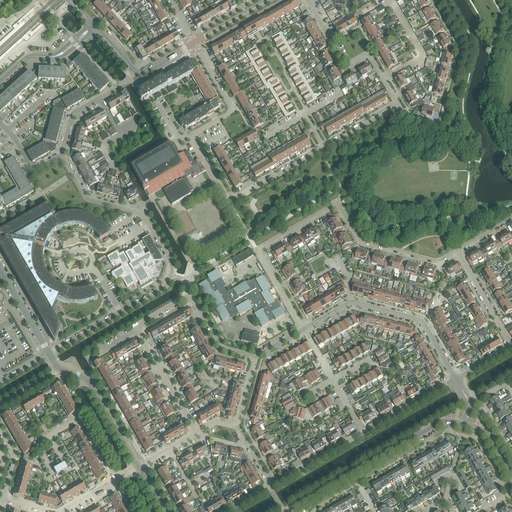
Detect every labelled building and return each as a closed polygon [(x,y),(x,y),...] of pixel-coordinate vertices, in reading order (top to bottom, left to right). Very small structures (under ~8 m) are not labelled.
[(93,0),(96,3),(93,5),(97,9),(103,3),(100,0),(93,0)] [(155,0),(150,3),(153,8),(160,4),(157,0),(155,0)] [(183,9),(191,5),(188,0),(180,4),(183,9)] [(225,1),(224,0),(221,0),(220,1),(225,11),(230,8),(228,4),(225,1)] [(230,8),(231,10),(236,7),(233,2),(234,2),(233,0),(224,0),(225,1),(228,4),(230,8)] [(299,7),(294,0),(293,0),(289,2),(294,10),(299,7)] [(426,0),(425,0),(415,6),(419,13),(423,10),(425,9),(424,8),(429,5),(426,0)] [(225,11),(220,1),(219,1),(215,3),(215,4),(220,13),(225,11)] [(294,10),(289,2),(285,5),(289,12),(294,10)] [(97,9),(101,13),(107,7),(103,3),(97,9)] [(153,8),(155,13),(163,8),(160,4),(153,8)] [(210,6),(211,9),(216,16),(217,16),(218,17),(221,15),(220,13),(215,4),(214,4),(213,4),(212,5),(211,5),(211,6),(210,6)] [(104,17),(111,11),(112,9),(109,5),(107,7),(101,13),(104,17)] [(284,15),(289,12),(285,5),(280,8),(284,15)] [(155,13),(158,17),(165,13),(163,8),(155,13)] [(280,8),(275,10),(280,18),(284,15),(280,8)] [(422,19),(426,17),(434,13),(431,8),(426,11),(425,9),(423,10),(419,13),(422,19)] [(211,19),(216,16),(211,9),(207,11),(211,19)] [(275,20),(280,18),(275,10),(271,13),(275,20)] [(104,17),(108,21),(114,15),(111,11),(104,17)] [(207,11),(202,14),(206,22),(211,19),(207,11)] [(165,13),(158,17),(161,22),(168,18),(165,13)] [(271,13),(266,16),(270,23),(275,20),(271,13)] [(436,18),(434,13),(426,17),(429,22),(430,22),(431,23),(432,23),(431,21),(436,18)] [(202,14),(197,17),(202,24),(206,22),(202,14)] [(370,14),(366,16),(367,19),(362,22),(364,27),(374,21),(370,14)] [(108,21),(112,25),(118,19),(114,15),(108,21)] [(353,15),(348,18),(352,25),(357,23),(353,15)] [(266,16),(261,18),(266,26),(270,23),(266,16)] [(197,17),(193,20),(197,27),(202,24),(197,17)] [(302,24),(303,23),(306,27),(314,23),(312,20),(311,21),(310,19),(308,20),(306,17),(300,21),(302,24)] [(243,29),(247,36),(248,38),(267,27),(266,26),(261,18),(258,20),(257,18),(253,20),(254,22),(250,25),(249,23),(245,25),(247,27),(243,29)] [(348,18),(343,20),(348,28),(352,25),(348,18)] [(122,23),(118,19),(112,25),(115,29),(122,23)] [(348,28),(343,20),(339,23),(343,31),(348,28)] [(364,29),(366,32),(367,31),(375,27),(378,25),(375,21),(374,21),(364,27),(365,28),(364,29)] [(433,31),(441,26),(438,21),(433,24),(432,23),(431,23),(432,25),(431,26),(433,31)] [(122,23),(115,29),(119,33),(125,27),(122,23)] [(314,23),(306,27),(308,32),(316,28),(314,26),(315,26),(314,23)] [(339,23),(334,26),(338,34),(343,31),(339,23)] [(122,37),(129,31),(131,29),(127,25),(125,27),(119,33),(122,37)] [(444,31),(441,26),(433,31),(436,35),(437,35),(438,37),(440,36),(439,34),(444,31)] [(370,36),(378,31),(375,27),(367,31),(370,36)] [(316,28),(308,32),(311,37),(319,32),(318,30),(317,30),(316,28)] [(243,39),(247,36),(243,29),(238,32),(243,39)] [(175,30),(170,33),(174,40),(179,37),(175,30)] [(371,37),(369,38),(371,41),(373,41),(383,35),(380,30),(378,31),(370,36),(371,37)] [(129,31),(122,37),(126,41),(133,35),(129,31)] [(243,39),(238,32),(234,34),(238,42),(243,39)] [(271,38),(274,42),(283,37),(281,32),(271,38)] [(311,43),(314,42),(321,38),(320,36),(321,35),(319,32),(311,37),(309,38),(311,43)] [(174,40),(170,33),(165,35),(170,43),(174,40)] [(229,37),(233,44),(238,42),(234,34),(229,37)] [(438,39),(441,44),(449,39),(446,34),(441,37),(440,36),(438,37),(439,38),(438,39)] [(161,38),(165,45),(170,43),(165,35),(161,38)] [(375,45),(383,41),(386,39),(383,35),(373,41),(375,45)] [(224,40),(229,47),(233,44),(229,37),(224,40)] [(283,37),(274,42),(277,47),(286,42),(283,37)] [(165,45),(161,38),(156,41),(160,48),(165,45)] [(314,48),(317,46),(325,42),(323,39),(322,40),(321,38),(314,42),(311,43),(314,48)] [(451,44),(449,39),(441,44),(444,49),(445,48),(446,50),(447,49),(446,47),(451,44)] [(229,47),(224,40),(220,42),(224,50),(229,47)] [(151,43),(156,51),(160,48),(156,41),(151,43)] [(378,50),(386,46),(383,41),(375,45),(378,50)] [(215,45),(219,53),(224,50),(220,42),(215,45)] [(286,42),(277,47),(280,52),(289,46),(286,42)] [(317,56),(319,54),(323,52),(326,51),(324,48),(326,47),(325,45),(326,44),(325,42),(317,46),(314,48),(317,52),(315,53),(317,56)] [(142,49),(144,52),(146,56),(147,56),(147,57),(150,55),(149,54),(151,53),(147,46),(145,43),(141,46),(142,48),(142,49)] [(147,46),(151,53),(156,51),(151,43),(147,46)] [(215,45),(210,48),(214,55),(219,53),(215,45)] [(136,49),(137,51),(143,61),(148,58),(147,57),(147,56),(146,56),(144,52),(142,49),(142,48),(141,46),(136,49)] [(282,56),(292,51),(289,46),(280,52),(282,56)] [(381,55),(388,50),(386,46),(378,50),(381,55)] [(245,53),(248,58),(257,52),(255,47),(245,53)] [(383,59),(393,54),(393,53),(393,51),(392,51),(391,49),(388,50),(381,55),(383,59)] [(292,51),(282,56),(285,61),(294,56),(292,51)] [(257,52),(248,58),(251,62),(260,57),(257,52)] [(323,52),(319,54),(317,56),(318,59),(319,58),(322,63),(330,58),(329,55),(328,56),(326,54),(324,55),(323,52)] [(446,52),(445,54),(444,53),(443,53),(441,53),(439,58),(443,59),(452,61),(453,56),(447,54),(448,52),(446,52)] [(75,64),(96,87),(100,92),(109,85),(106,81),(103,77),(102,78),(97,72),(98,71),(94,67),(93,68),(88,62),(89,61),(87,59),(85,57),(85,58),(81,54),(78,56),(74,59),(72,60),(69,62),(73,66),(75,64)] [(386,64),(394,60),(396,58),(393,54),(383,59),(386,64)] [(294,56),(285,61),(288,66),(297,60),(294,56)] [(253,67),(263,62),(260,57),(251,62),(253,67)] [(325,71),(331,67),(330,65),(332,63),(331,61),(332,61),(330,58),(322,63),(325,67),(324,68),(325,71)] [(450,67),(452,61),(443,59),(441,64),(443,64),(442,66),(444,67),(444,65),(450,67)] [(169,88),(170,89),(171,91),(172,92),(176,90),(175,88),(175,87),(174,86),(172,83),(191,72),(193,71),(194,72),(194,73),(199,70),(195,63),(194,64),(192,60),(163,77),(162,76),(138,90),(143,99),(144,98),(144,99),(146,98),(146,97),(167,85),(168,87),(169,88)] [(288,66),(290,70),(297,66),(298,67),(300,65),(297,60),(288,66)] [(394,60),(386,64),(389,69),(391,68),(392,71),(402,65),(400,62),(396,64),(394,60)] [(256,72),(265,66),(263,62),(253,67),(256,72)] [(228,69),(225,64),(218,69),(220,74),(228,69)] [(362,66),(366,74),(368,77),(375,73),(371,65),(368,67),(367,65),(365,66),(364,65),(362,66)] [(259,76),(268,71),(265,66),(256,72),(259,76)] [(290,70),(288,71),(291,76),(300,71),(298,67),(297,66),(290,70)] [(366,74),(362,66),(359,68),(360,69),(358,70),(359,72),(357,74),(360,80),(362,78),(362,77),(366,74)] [(437,73),(448,76),(449,70),(443,69),(444,67),(442,66),(442,68),(440,68),(440,69),(438,69),(437,73)] [(331,67),(325,71),(324,71),(328,79),(339,73),(337,70),(336,70),(335,68),(333,70),(331,67)] [(37,80),(38,80),(65,81),(65,70),(39,68),(38,70),(35,70),(31,73),(37,80)] [(221,105),(204,75),(200,69),(199,70),(194,73),(194,72),(191,74),(210,106),(206,109),(204,107),(179,122),(182,127),(183,126),(185,129),(214,113),(213,112),(219,109),(218,107),(221,105)] [(228,69),(220,74),(223,78),(231,74),(228,69)] [(395,80),(398,84),(406,80),(403,75),(406,73),(404,70),(398,73),(400,77),(395,80)] [(29,71),(0,97),(0,118),(3,121),(8,116),(3,111),(37,80),(31,73),(29,71)] [(262,81),(271,76),(268,71),(259,76),(262,81)] [(294,81),(303,76),(300,71),(291,76),(294,81)] [(339,73),(328,79),(334,89),(338,87),(340,82),(338,79),(340,78),(339,76),(340,75),(339,73)] [(353,85),(358,83),(357,81),(360,80),(357,74),(354,75),(353,73),(350,74),(350,73),(347,75),(353,85)] [(438,81),(440,82),(440,80),(446,81),(448,76),(437,73),(435,77),(438,78),(437,79),(439,79),(438,81)] [(226,83),(233,79),(231,74),(223,78),(226,83)] [(348,87),(348,88),(353,85),(347,75),(344,76),(345,77),(343,79),(346,84),(340,88),(342,90),(344,89),(348,87)] [(273,80),(271,76),(262,81),(264,86),(267,84),(266,84),(273,80)] [(303,76),(294,81),(296,86),(305,80),(303,76)] [(233,79),(226,83),(228,88),(236,83),(233,79)] [(269,89),(278,84),(275,79),(273,80),(266,84),(267,84),(269,89)] [(299,90),(308,85),(305,80),(296,86),(299,90)] [(408,89),(414,86),(412,82),(408,84),(406,80),(398,84),(401,89),(406,86),(408,89)] [(431,87),(433,87),(444,90),(445,85),(439,84),(440,82),(438,81),(433,80),(431,87)] [(231,92),(239,88),(236,83),(228,88),(231,92)] [(272,94),(281,88),(278,84),(269,89),(272,94)] [(308,85),(299,90),(302,95),(311,90),(308,85)] [(404,96),(407,100),(417,95),(414,90),(416,89),(414,86),(408,89),(409,93),(404,96)] [(433,87),(431,93),(435,94),(434,96),(436,96),(437,94),(442,96),(444,90),(433,87)] [(239,88),(231,92),(234,97),(236,96),(241,93),(241,92),(239,88)] [(281,88),(272,94),(274,98),(284,93),(281,88)] [(383,103),(388,100),(384,94),(387,92),(385,89),(378,94),(383,103)] [(44,142),(38,146),(27,153),(32,163),(36,160),(36,161),(41,159),(41,158),(47,154),(48,155),(50,153),(50,152),(50,153),(55,151),(56,145),(57,141),(59,133),(60,133),(61,128),(60,128),(61,124),(62,120),(63,120),(64,115),(63,115),(65,110),(66,109),(67,110),(70,108),(71,108),(75,106),(75,105),(78,103),(82,101),(82,102),(85,100),(79,90),(61,99),(61,98),(53,102),(52,108),(53,109),(44,141),(44,142)] [(311,90),(302,95),(304,100),(313,94),(311,90)] [(120,93),(125,102),(130,99),(126,91),(123,93),(123,92),(120,93)] [(236,96),(238,101),(246,96),(243,91),(241,92),(241,93),(236,96)] [(125,107),(127,106),(125,102),(120,93),(118,95),(118,96),(116,97),(120,104),(123,103),(125,107)] [(277,103),(286,98),(284,93),(274,98),(277,103)] [(304,100),(307,104),(316,99),(313,94),(304,100)] [(383,103),(378,94),(373,96),(378,106),(383,103)] [(421,99),(420,99),(417,95),(407,100),(410,105),(415,102),(418,107),(422,101),(421,99)] [(241,105),(248,101),(246,96),(238,101),(241,105)] [(378,106),(373,96),(368,99),(374,108),(378,106)] [(120,104),(116,97),(114,98),(113,97),(111,99),(116,107),(120,104)] [(280,107),(289,102),(286,98),(277,103),(280,107)] [(111,99),(108,100),(109,101),(106,103),(111,110),(109,111),(111,114),(117,110),(115,107),(116,107),(111,99)] [(374,108),(368,99),(363,102),(369,111),(374,108)] [(248,101),(241,105),(244,110),(251,105),(248,101)] [(427,116),(430,105),(425,104),(425,102),(422,101),(418,107),(419,107),(423,108),(422,114),(427,116)] [(282,112),(292,107),(289,102),(280,107),(282,112)] [(363,102),(359,104),(364,114),(369,111),(363,102)] [(364,114),(359,104),(358,103),(322,125),(319,126),(322,131),(325,130),(328,135),(329,135),(329,134),(337,129),(338,130),(339,129),(339,128),(348,123),(348,124),(350,123),(349,122),(358,117),(358,118),(360,117),(360,116),(364,114)] [(434,104),(434,106),(430,105),(427,116),(432,117),(434,111),(439,113),(441,106),(434,104)] [(251,105),(244,110),(246,114),(254,110),(251,105)] [(282,112),(285,117),(295,112),(292,107),(282,112)] [(99,110),(97,112),(101,120),(106,117),(102,110),(100,111),(99,110)] [(249,119),(256,115),(254,110),(246,114),(249,119)] [(101,120),(97,112),(94,113),(95,114),(93,115),(97,123),(101,120)] [(87,117),(91,124),(92,125),(93,128),(98,125),(97,123),(93,115),(90,117),(90,116),(87,117)] [(256,115),(249,119),(252,124),(259,119),(256,115)] [(91,124),(87,117),(85,119),(85,120),(83,121),(79,124),(86,129),(87,128),(92,125),(91,124)] [(254,129),(255,128),(263,124),(260,119),(259,119),(252,124),(254,128),(254,129)] [(301,122),(298,124),(304,135),(307,133),(301,122)] [(86,129),(79,124),(78,128),(77,128),(77,131),(76,130),(75,133),(84,136),(86,130),(85,130),(86,129)] [(117,133),(114,127),(108,130),(112,136),(117,133)] [(254,131),(249,133),(253,141),(258,138),(254,130),(253,130),(254,131)] [(253,141),(249,133),(244,136),(249,144),(253,141)] [(307,133),(304,135),(268,156),(268,157),(269,157),(274,166),(278,163),(278,164),(280,163),(280,162),(289,157),(289,158),(291,157),(290,156),(299,151),(299,152),(301,151),(301,150),(309,146),(311,145),(307,139),(310,138),(307,133)] [(240,139),(244,146),(249,144),(244,136),(240,139)] [(180,161),(177,156),(178,156),(168,139),(165,141),(129,162),(149,196),(163,188),(164,190),(163,190),(172,205),(190,194),(189,192),(193,190),(186,177),(189,176),(191,174),(192,174),(185,163),(186,163),(183,159),(180,161)] [(240,139),(235,142),(239,149),(244,146),(240,139)] [(81,146),(72,144),(71,147),(72,147),(72,150),(71,154),(79,153),(79,152),(80,152),(81,146)] [(213,151),(216,155),(224,151),(221,146),(213,151)] [(187,151),(183,153),(178,156),(177,156),(180,161),(183,159),(186,163),(185,163),(192,174),(191,174),(194,178),(197,176),(202,173),(206,171),(204,168),(200,163),(201,163),(199,159),(195,161),(196,161),(194,162),(187,151)] [(219,160),(226,156),(224,151),(216,155),(219,160)] [(75,164),(83,159),(80,154),(80,155),(79,153),(71,154),(73,158),(74,161),(73,161),(75,164)] [(226,156),(219,160),(221,165),(229,161),(226,156)] [(0,211),(3,210),(34,192),(17,163),(14,157),(4,163),(18,188),(0,198),(0,211)] [(264,159),(269,169),(274,166),(269,157),(268,157),(264,159)] [(83,159),(75,164),(76,167),(77,166),(78,168),(86,164),(83,159)] [(269,169),(264,159),(259,162),(265,171),(269,169)] [(224,169),(232,165),(229,161),(221,165),(224,169)] [(91,167),(88,162),(86,164),(78,168),(80,170),(79,171),(80,173),(91,167)] [(265,171),(259,162),(255,165),(260,174),(265,171)] [(232,165),(224,169),(227,174),(234,170),(232,165)] [(255,165),(250,168),(255,177),(260,174),(255,165)] [(84,177),(94,172),(91,167),(80,173),(82,176),(83,175),(84,177)] [(234,170),(227,174),(230,179),(237,174),(234,170)] [(85,183),(94,178),(96,176),(94,172),(84,177),(85,180),(84,180),(85,183)] [(237,174),(230,179),(232,183),(240,179),(237,174)] [(90,187),(92,191),(97,185),(96,183),(97,183),(94,178),(85,183),(87,185),(88,185),(89,187),(90,187)] [(232,183),(235,188),(243,184),(240,179),(232,183)] [(99,194),(102,195),(104,186),(99,185),(97,185),(92,191),(97,192),(97,193),(99,193),(99,194)] [(120,190),(120,188),(115,186),(115,187),(112,198),(115,199),(115,198),(118,198),(122,199),(122,191),(120,190)] [(129,190),(134,199),(137,197),(136,196),(138,195),(134,188),(129,190)] [(129,190),(125,193),(123,190),(122,191),(122,199),(126,197),(129,200),(131,199),(131,200),(134,199),(129,190)] [(256,217),(251,226),(252,227),(254,227),(259,218),(268,213),(270,213),(279,208),(280,206),(279,205),(278,204),(262,213),(259,212),(255,205),(258,199),(254,197),(250,204),(249,205),(256,217)] [(60,327),(61,327),(55,316),(52,310),(53,308),(55,309),(58,304),(55,303),(57,299),(65,302),(73,303),(82,303),(90,301),(98,298),(97,296),(92,288),(91,286),(86,289),(80,290),(74,290),(68,289),(63,287),(59,286),(54,283),(50,279),(46,274),(44,268),(43,263),(42,257),(43,251),(42,250),(40,250),(40,248),(41,246),(48,248),(48,246),(49,244),(50,241),(51,240),(52,238),(50,236),(54,232),(59,229),(64,226),(70,225),(76,225),(82,226),(87,228),(92,231),(96,235),(100,240),(101,239),(110,234),(105,227),(99,221),(92,217),(85,214),(76,213),(68,213),(60,215),(52,218),(51,217),(55,215),(49,205),(47,207),(46,206),(41,209),(40,210),(35,213),(34,213),(29,216),(29,217),(24,220),(23,219),(18,222),(17,224),(13,226),(11,226),(6,229),(6,230),(1,233),(0,235),(0,234),(0,235),(1,236),(0,237),(0,239),(0,238),(0,243),(2,246),(1,247),(4,252),(5,253),(8,257),(8,259),(11,264),(12,264),(15,269),(15,270),(17,275),(19,275),(21,280),(21,282),(24,287),(25,287),(27,289),(28,292),(28,293),(31,298),(32,298),(35,303),(34,305),(37,310),(38,310),(41,315),(41,316),(44,321),(45,321),(46,324),(48,326),(48,327),(50,332),(52,333),(55,338),(56,338),(56,339),(57,339),(60,327)] [(328,229),(331,228),(340,222),(337,217),(333,220),(332,217),(323,222),(325,225),(326,224),(328,229)] [(343,227),(340,222),(331,228),(334,232),(333,233),(334,236),(341,232),(339,229),(343,227)] [(314,240),(320,237),(319,235),(321,234),(317,228),(315,229),(312,225),(308,228),(314,240)] [(302,236),(306,243),(307,245),(312,243),(311,242),(314,240),(308,228),(303,231),(305,235),(302,236)] [(502,233),(508,243),(511,240),(511,233),(509,235),(507,230),(502,233)] [(337,238),(340,243),(349,237),(346,232),(342,235),(341,232),(334,236),(336,238),(337,238)] [(500,240),(497,242),(501,248),(503,246),(503,245),(508,243),(502,233),(497,236),(500,240)] [(306,243),(302,236),(300,238),(297,234),(292,237),(298,246),(303,243),(303,244),(306,243)] [(149,237),(134,246),(135,246),(131,248),(130,249),(129,250),(126,252),(125,251),(119,254),(117,251),(107,257),(111,265),(114,263),(116,266),(120,264),(122,264),(121,267),(111,273),(117,281),(122,278),(127,288),(133,284),(135,283),(138,281),(140,285),(151,279),(150,277),(153,276),(154,277),(159,274),(160,272),(156,265),(162,260),(149,237)] [(287,245),(291,251),(291,253),(299,248),(298,246),(292,237),(288,240),(290,244),(287,245)] [(352,242),(349,237),(340,243),(342,247),(341,248),(343,251),(349,247),(348,244),(352,242)] [(501,248),(497,242),(494,243),(492,239),(487,242),(493,251),(497,249),(498,250),(501,248)] [(482,250),(486,257),(488,255),(488,254),(493,251),(487,242),(482,245),(485,249),(482,250)] [(277,245),(283,255),(288,252),(288,253),(291,251),(287,245),(285,247),(282,243),(277,245)] [(277,245),(272,248),(275,252),(272,254),(276,260),(279,259),(278,258),(283,255),(277,245)] [(355,259),(360,260),(363,250),(358,248),(357,253),(354,252),(352,259),(355,260),(355,259)] [(479,262),(486,258),(486,257),(482,250),(479,252),(477,248),(472,251),(477,260),(479,262)] [(250,249),(232,259),(236,266),(243,262),(247,259),(254,255),(250,249)] [(366,263),(369,263),(370,256),(368,256),(369,251),(363,250),(360,260),(366,261),(366,263)] [(472,251),(467,254),(469,258),(467,259),(471,265),(473,264),(473,263),(477,260),(472,251)] [(372,263),(377,265),(380,254),(375,253),(373,257),(370,256),(369,263),(372,264),(372,263)] [(385,270),(385,268),(387,261),(384,260),(386,256),(380,254),(377,265),(377,267),(382,268),(382,270),(385,270)] [(389,268),(394,269),(397,259),(391,257),(390,262),(387,261),(385,268),(388,269),(389,268)] [(402,260),(397,259),(394,269),(399,270),(399,272),(402,272),(404,265),(401,265),(402,260)] [(463,270),(460,263),(457,265),(455,261),(450,264),(455,273),(457,275),(463,271),(462,270),(463,270)] [(285,275),(294,270),(291,265),(292,265),(291,262),(284,265),(286,268),(282,270),(285,275)] [(405,272),(411,274),(414,263),(408,262),(407,266),(404,265),(402,272),(405,273),(405,272)] [(414,263),(411,274),(411,275),(419,277),(421,270),(418,269),(419,265),(414,263)] [(455,273),(450,264),(445,266),(447,271),(444,272),(448,278),(451,277),(450,276),(455,273)] [(419,277),(427,279),(428,278),(430,268),(425,266),(424,271),(421,270),(419,277)] [(485,278),(493,274),(496,272),(493,267),(491,269),(489,266),(484,269),(486,272),(482,273),(485,278)] [(436,269),(430,268),(428,278),(433,279),(433,281),(436,281),(438,274),(435,274),(436,269)] [(209,279),(198,285),(206,298),(210,295),(217,307),(215,309),(222,321),(222,322),(230,317),(229,316),(231,315),(231,316),(232,316),(236,317),(239,315),(240,316),(240,315),(246,312),(252,308),(255,313),(254,314),(261,326),(261,327),(275,319),(275,320),(285,314),(281,307),(277,301),(275,302),(268,290),(270,289),(263,276),(252,282),(249,281),(246,283),(245,282),(239,285),(232,289),(233,289),(227,293),(226,292),(224,288),(226,286),(221,278),(217,270),(207,276),(209,279)] [(293,281),(299,277),(298,274),(297,275),(294,270),(285,275),(288,280),(292,278),(293,281)] [(485,278),(488,283),(496,278),(493,274),(485,278)] [(293,290),(303,285),(300,280),(301,280),(299,277),(293,281),(295,283),(291,285),(293,290)] [(488,286),(489,287),(490,286),(491,288),(498,283),(496,278),(488,283),(487,284),(488,286)] [(358,293),(361,282),(358,281),(353,279),(351,286),(354,287),(352,292),(358,293)] [(337,289),(341,296),(346,294),(343,289),(346,287),(342,281),(337,284),(339,288),(337,289)] [(358,293),(359,294),(359,295),(363,296),(366,283),(364,282),(364,283),(361,282),(358,293)] [(366,283),(363,296),(367,297),(367,296),(368,296),(371,285),(369,284),(369,283),(366,283)] [(455,289),(456,289),(459,293),(467,289),(464,284),(461,286),(460,283),(454,287),(455,289)] [(501,288),(498,283),(491,288),(493,292),(501,288)] [(305,284),(303,285),(293,290),(296,295),(300,293),(302,296),(312,290),(310,287),(308,288),(305,284)] [(368,296),(370,297),(369,298),(373,299),(377,286),(374,285),(371,285),(368,296)] [(330,288),(337,300),(341,299),(340,297),(341,296),(337,289),(334,291),(332,287),(330,288)] [(332,302),(333,301),(334,302),(337,300),(330,288),(328,290),(330,293),(327,295),(332,302)] [(379,299),(380,299),(380,301),(384,302),(387,288),(385,288),(385,289),(382,288),(381,291),(379,299)] [(459,293),(462,298),(470,293),(467,289),(459,293)] [(395,303),(397,295),(398,291),(392,290),(391,294),(389,302),(395,303)] [(495,295),(498,300),(505,295),(503,290),(495,295)] [(327,305),(332,302),(327,295),(325,296),(323,293),(321,294),(327,305)] [(405,297),(402,297),(400,305),(405,306),(408,294),(406,293),(405,297)] [(472,298),(470,293),(462,298),(464,303),(472,298)] [(321,299),(318,300),(322,307),(327,305),(321,294),(319,295),(321,299)] [(498,300),(500,304),(508,300),(505,295),(498,300)] [(411,309),(415,310),(415,309),(418,301),(419,297),(416,296),(415,300),(412,299),(410,307),(412,308),(411,309)] [(311,299),(318,311),(322,309),(321,308),(322,307),(318,300),(315,302),(313,298),(311,299)] [(475,303),(472,298),(464,303),(467,307),(475,303)] [(313,313),(314,312),(315,313),(318,311),(311,299),(309,301),(311,304),(309,306),(313,313)] [(427,299),(426,303),(423,302),(421,310),(426,312),(428,306),(431,307),(432,300),(427,299)] [(500,304),(503,309),(511,304),(510,303),(508,300),(500,304)] [(506,314),(509,312),(511,310),(511,303),(511,304),(503,309),(506,314)] [(313,313),(309,306),(306,307),(304,304),(299,306),(303,312),(305,311),(308,316),(313,313)] [(469,316),(471,315),(479,310),(477,305),(466,312),(469,316)] [(182,312),(186,320),(191,317),(190,315),(193,313),(189,307),(184,310),(184,311),(182,312)] [(434,321),(443,316),(444,315),(440,308),(434,311),(436,314),(431,316),(434,321)] [(474,319),(483,314),(483,313),(482,311),(481,311),(480,312),(479,310),(471,315),(474,319)] [(182,322),(186,320),(182,312),(180,314),(179,313),(177,314),(182,322)] [(177,325),(182,322),(177,314),(174,316),(175,317),(173,318),(177,325)] [(485,320),(484,318),(485,318),(485,317),(484,315),(483,315),(483,314),(474,319),(477,324),(485,320)] [(351,315),(347,317),(353,327),(359,324),(358,324),(356,320),(354,316),(352,317),(351,315)] [(363,324),(368,326),(371,317),(365,316),(365,318),(362,317),(358,319),(360,323),(363,324)] [(434,321),(434,323),(433,323),(435,327),(447,320),(446,318),(445,318),(443,316),(434,321)] [(353,327),(347,317),(343,319),(344,322),(343,323),(347,330),(353,327)] [(373,330),(374,327),(376,318),(371,317),(368,326),(368,328),(373,330)] [(172,328),(177,325),(173,318),(171,319),(170,318),(167,319),(172,328)] [(167,330),(172,328),(167,319),(165,321),(165,322),(163,323),(167,330)] [(448,322),(447,320),(435,327),(437,330),(438,329),(439,331),(446,326),(445,324),(448,322)] [(488,324),(485,320),(477,324),(480,329),(488,324)] [(341,334),(347,330),(343,323),(341,324),(340,321),(336,324),(341,334)] [(163,333),(167,330),(163,323),(161,324),(161,323),(158,325),(163,333)] [(333,328),(331,329),(336,337),(341,334),(336,324),(332,326),(333,328)] [(158,336),(163,333),(158,325),(155,326),(156,328),(154,329),(158,336)] [(439,331),(440,332),(439,333),(440,336),(452,329),(451,327),(448,329),(446,326),(439,331)] [(197,327),(190,331),(193,336),(201,332),(200,329),(199,330),(197,327)] [(413,328),(407,327),(405,335),(410,337),(411,336),(413,337),(417,335),(415,331),(412,330),(413,328)] [(330,340),(336,337),(331,329),(329,330),(328,328),(324,330),(330,340)] [(152,337),(153,339),(158,336),(154,329),(152,330),(151,329),(146,332),(149,338),(152,337)] [(452,329),(440,336),(442,339),(444,339),(444,340),(452,336),(450,333),(454,331),(452,329)] [(243,333),(241,341),(257,345),(259,337),(258,337),(259,333),(245,330),(244,333),(243,333)] [(321,335),(320,336),(324,344),(330,340),(324,330),(320,333),(321,335)] [(196,341),(203,337),(202,335),(203,334),(201,332),(193,336),(191,337),(193,342),(196,341)] [(494,338),(492,339),(497,347),(502,345),(500,342),(502,340),(499,334),(496,336),(497,337),(494,338)] [(312,337),(318,347),(324,344),(320,336),(318,337),(317,335),(312,337)] [(444,340),(445,341),(444,342),(446,345),(458,339),(457,336),(455,337),(454,335),(452,336),(444,340)] [(414,345),(422,340),(419,336),(412,340),(414,345)] [(196,341),(198,346),(207,341),(205,338),(204,339),(203,337),(196,341)] [(132,351),(137,348),(135,346),(138,345),(135,338),(129,342),(130,343),(128,344),(132,351)] [(458,339),(446,345),(448,349),(449,348),(450,349),(457,345),(456,343),(459,341),(458,339)] [(492,350),(497,347),(492,339),(487,342),(492,350)] [(302,346),(307,354),(313,350),(307,340),(303,343),(304,345),(302,346)] [(422,340),(414,345),(412,346),(414,351),(425,345),(422,340)] [(198,346),(201,350),(208,346),(207,344),(208,343),(207,341),(198,346)] [(369,352),(369,351),(370,350),(371,343),(365,341),(365,344),(359,348),(363,355),(369,352)] [(483,345),(487,353),(488,353),(489,354),(491,352),(491,351),(492,350),(487,342),(483,345)] [(132,351),(128,344),(126,345),(125,344),(122,346),(127,354),(132,351)] [(159,349),(162,354),(170,349),(167,344),(159,349)] [(301,357),(307,354),(302,346),(301,347),(299,345),(295,347),(301,357)] [(374,352),(378,358),(385,354),(382,348),(378,350),(376,346),(373,345),(371,351),(374,352)] [(425,345),(414,351),(417,356),(420,354),(428,350),(425,345)] [(453,354),(466,347),(464,345),(459,348),(457,345),(450,349),(453,354)] [(483,355),(487,353),(483,345),(478,347),(481,353),(483,355)] [(127,354),(122,346),(120,347),(120,348),(118,349),(122,357),(127,354)] [(201,350),(204,355),(212,350),(210,348),(209,348),(208,346),(201,350)] [(295,360),(301,357),(295,347),(291,349),(293,351),(291,352),(295,360)] [(461,352),(465,350),(467,349),(466,347),(453,354),(455,359),(463,355),(461,352)] [(359,348),(353,351),(358,358),(363,355),(359,348)] [(116,357),(118,359),(122,357),(118,349),(116,351),(116,349),(113,351),(116,357)] [(170,349),(162,354),(165,359),(167,358),(169,360),(175,357),(170,349)] [(212,354),(214,353),(212,350),(204,355),(207,360),(211,363),(214,360),(215,361),(216,358),(214,356),(212,354)] [(420,354),(422,359),(430,354),(428,350),(420,354)] [(290,363),(295,360),(291,352),(289,353),(288,351),(284,353),(290,363)] [(353,351),(348,354),(352,362),(358,358),(353,351)] [(88,352),(85,354),(91,364),(94,362),(93,359),(93,360),(88,352)] [(284,367),(290,363),(284,353),(280,356),(281,358),(279,359),(284,367)] [(352,362),(348,354),(342,358),(346,365),(352,362)] [(386,368),(387,365),(391,363),(389,360),(388,360),(385,354),(378,358),(381,364),(380,367),(386,368)] [(430,354),(422,359),(420,360),(423,365),(425,364),(433,359),(430,354)] [(180,363),(178,360),(179,360),(180,358),(178,355),(175,357),(169,360),(170,363),(169,363),(172,368),(180,363)] [(464,357),(463,355),(455,359),(458,364),(461,362),(462,365),(470,360),(468,355),(464,357)] [(211,363),(214,365),(213,368),(218,370),(219,369),(219,367),(222,358),(219,357),(219,358),(216,358),(215,361),(214,360),(211,363)] [(278,370),(284,367),(279,359),(278,360),(277,358),(273,360),(278,370)] [(342,358),(336,361),(335,358),(332,360),(338,371),(341,369),(341,368),(346,365),(342,358)] [(98,368),(105,364),(105,363),(102,359),(94,363),(97,369),(98,368)] [(134,363),(137,368),(146,364),(143,359),(134,363)] [(425,364),(428,368),(436,364),(433,359),(425,364)] [(272,373),(278,370),(273,360),(268,362),(270,364),(268,366),(272,373)] [(98,368),(100,372),(109,368),(106,363),(105,363),(105,364),(98,368)] [(180,363),(172,368),(175,373),(177,372),(178,374),(184,371),(180,363)] [(240,363),(240,364),(237,363),(235,371),(241,373),(241,370),(244,371),(246,364),(240,363)] [(141,376),(148,372),(146,370),(148,369),(146,364),(137,368),(141,376)] [(436,364),(428,368),(425,370),(428,374),(438,368),(436,364)] [(103,377),(111,372),(109,368),(100,372),(103,377)] [(379,368),(373,372),(377,379),(383,376),(379,368)] [(438,368),(428,374),(431,379),(429,380),(431,383),(441,377),(440,374),(442,373),(439,368),(438,368)] [(314,372),(309,374),(314,383),(319,380),(320,381),(323,380),(316,369),(313,371),(314,372)] [(184,371),(178,374),(180,377),(177,378),(180,383),(189,378),(184,371)] [(261,380),(269,382),(271,377),(270,377),(271,374),(269,371),(265,373),(264,376),(262,375),(261,380)] [(106,382),(114,377),(111,372),(103,377),(106,382)] [(148,372),(141,376),(143,378),(142,379),(145,384),(153,379),(150,374),(149,375),(148,372)] [(372,383),(377,379),(373,372),(367,375),(372,383)] [(307,387),(308,388),(311,387),(310,386),(314,383),(309,374),(305,377),(307,381),(305,383),(307,387)] [(366,386),(372,383),(367,375),(362,378),(366,386)] [(304,376),(303,377),(302,376),(296,379),(302,390),(307,387),(305,383),(307,381),(305,377),(304,376)] [(109,387),(117,382),(114,377),(106,382),(109,387)] [(411,383),(408,384),(409,384),(415,396),(419,394),(418,392),(419,392),(416,386),(418,384),(414,377),(413,378),(411,378),(410,379),(409,380),(411,383)] [(184,387),(186,390),(192,386),(190,384),(191,383),(189,378),(180,383),(183,388),(184,387)] [(360,389),(366,386),(362,378),(356,382),(360,389)] [(149,391),(155,388),(154,385),(156,384),(153,379),(145,384),(149,391)] [(296,379),(292,382),(292,383),(287,386),(289,391),(292,389),(294,392),(296,390),(298,393),(302,390),(296,379)] [(269,382),(261,380),(259,386),(268,388),(269,382)] [(51,388),(65,412),(68,416),(72,414),(73,415),(79,412),(78,410),(76,411),(66,393),(60,383),(62,382),(61,381),(55,384),(56,385),(51,388)] [(117,382),(109,387),(111,391),(120,387),(117,382)] [(360,389),(356,382),(350,385),(350,384),(347,386),(352,395),(354,394),(354,393),(360,389)] [(404,387),(402,384),(399,385),(404,393),(406,391),(410,397),(411,397),(411,398),(415,396),(409,384),(404,387)] [(394,393),(395,395),(400,404),(404,402),(404,401),(405,400),(401,394),(404,393),(399,385),(396,386),(398,390),(394,393)] [(185,394),(188,399),(196,394),(192,386),(186,390),(187,392),(185,394)] [(259,386),(258,391),(266,393),(269,394),(270,389),(268,388),(259,386)] [(112,393),(115,398),(123,393),(121,388),(112,393)] [(155,388),(149,391),(153,399),(162,394),(159,389),(156,390),(155,388)] [(123,393),(115,398),(118,402),(126,398),(123,393)] [(45,401),(41,394),(36,397),(40,404),(45,401)] [(162,394),(153,399),(151,400),(155,408),(159,405),(165,402),(163,399),(164,399),(162,394)] [(196,394),(188,399),(190,403),(199,399),(196,394)] [(284,407),(293,402),(290,397),(291,397),(289,394),(282,398),(284,401),(281,402),(284,407)] [(386,396),(389,401),(391,400),(395,406),(396,405),(396,407),(400,404),(395,395),(391,398),(388,394),(386,396)] [(328,396),(329,397),(324,400),(329,409),(334,406),(334,407),(337,405),(331,395),(328,396)] [(385,401),(381,404),(386,413),(390,411),(389,409),(390,409),(386,403),(389,401),(386,396),(383,397),(385,401)] [(488,406),(489,408),(501,401),(498,396),(490,401),(491,404),(488,406)] [(37,406),(40,404),(36,397),(31,399),(36,407),(37,406)] [(126,398),(118,402),(120,407),(129,402),(126,398)] [(36,407),(31,399),(27,402),(31,409),(35,407),(36,410),(38,409),(37,406),(36,407)] [(225,399),(224,404),(227,405),(235,407),(235,404),(237,405),(237,402),(228,399),(225,399)] [(325,411),(329,409),(324,400),(320,403),(319,402),(316,403),(317,404),(319,409),(322,407),(325,412),(325,411)] [(489,408),(490,410),(494,408),(495,410),(504,406),(501,401),(489,408)] [(31,409),(27,402),(22,405),(26,412),(31,409)] [(131,407),(129,402),(120,407),(123,412),(131,407)] [(165,402),(159,405),(163,413),(171,408),(168,403),(166,404),(165,402)] [(293,412),(291,409),(295,406),(293,402),(284,407),(286,411),(285,412),(287,415),(288,414),(293,412)] [(211,406),(216,414),(221,411),(216,403),(211,406)] [(386,413),(381,404),(376,407),(374,403),(371,404),(374,410),(377,408),(380,414),(381,414),(382,415),(386,413)] [(325,411),(325,412),(322,407),(319,409),(317,404),(312,407),(317,416),(322,413),(322,414),(325,412),(325,411)] [(372,411),(374,410),(371,404),(368,406),(370,410),(366,412),(371,421),(375,419),(374,418),(375,417),(372,411)] [(228,411),(227,414),(226,416),(233,418),(235,409),(234,409),(235,407),(227,405),(225,410),(228,411)] [(211,406),(206,409),(211,417),(216,414),(211,406)] [(295,406),(291,409),(293,412),(288,414),(289,415),(293,417),(294,418),(293,420),(298,421),(299,419),(301,409),(296,408),(295,406)] [(504,406),(495,410),(497,413),(493,415),(495,417),(506,410),(504,406)] [(123,412),(126,417),(134,412),(131,407),(123,412)] [(308,410),(310,414),(307,416),(310,420),(310,421),(313,419),(313,418),(317,416),(312,407),(308,410)] [(163,413),(166,418),(174,413),(171,408),(163,413)] [(211,417),(206,409),(202,411),(206,420),(211,417)] [(310,420),(307,416),(310,414),(308,410),(306,410),(301,409),(299,419),(304,420),(309,421),(310,420)] [(506,410),(495,417),(496,419),(499,417),(501,420),(509,415),(506,410)] [(34,449),(17,420),(12,411),(7,413),(6,412),(0,416),(2,417),(3,416),(25,454),(26,453),(29,451),(32,450),(34,449)] [(202,422),(206,420),(202,411),(197,414),(199,417),(196,419),(199,425),(202,423),(202,422)] [(371,421),(366,412),(362,415),(360,411),(356,413),(359,418),(362,417),(366,423),(366,422),(367,424),(371,421)] [(137,417),(134,412),(126,417),(129,421),(137,417)] [(261,414),(252,412),(251,417),(253,418),(252,421),(254,424),(258,422),(259,419),(261,414)] [(354,421),(351,416),(348,417),(349,419),(344,421),(351,433),(355,431),(354,430),(355,429),(351,423),(354,421)] [(501,426),(503,428),(511,422),(511,417),(511,416),(503,421),(505,424),(501,426)] [(130,423),(132,428),(141,423),(138,418),(130,423)] [(254,436),(263,431),(265,429),(263,425),(264,424),(262,421),(258,424),(257,424),(258,427),(252,431),(252,432),(251,432),(254,436)] [(344,421),(344,422),(339,424),(337,421),(335,422),(336,424),(339,430),(342,428),(345,435),(346,434),(347,435),(351,433),(344,421)] [(511,422),(503,428),(504,430),(507,428),(509,431),(511,428),(511,422)] [(142,425),(141,423),(132,428),(135,433),(143,428),(142,425)] [(180,435),(185,432),(186,433),(188,432),(185,426),(182,427),(180,424),(175,426),(180,435)] [(334,428),(330,430),(331,433),(336,441),(340,439),(339,438),(340,438),(336,431),(339,430),(336,424),(333,426),(334,428)] [(175,426),(171,429),(175,437),(180,435),(175,426)] [(70,432),(73,437),(80,433),(78,428),(70,432)] [(146,432),(143,428),(135,433),(138,437),(146,432)] [(171,440),(175,437),(171,429),(166,432),(171,440)] [(265,439),(271,436),(269,432),(265,435),(263,431),(254,436),(256,440),(257,439),(258,440),(264,437),(265,439)] [(321,433),(324,438),(327,437),(331,443),(332,444),(336,441),(331,433),(326,435),(324,431),(321,433)] [(149,437),(146,432),(138,437),(141,442),(149,437)] [(171,440),(166,432),(161,435),(166,443),(171,440)] [(75,441),(73,442),(74,444),(77,443),(76,442),(83,438),(80,433),(73,437),(75,441)] [(324,438),(321,433),(319,434),(318,434),(321,438),(316,441),(321,450),(325,448),(325,447),(325,446),(322,440),(324,438)] [(271,436),(265,439),(267,442),(260,445),(261,446),(260,447),(262,451),(271,446),(268,441),(272,439),(271,436)] [(151,442),(149,437),(141,442),(143,447),(151,442)] [(76,442),(77,443),(79,446),(86,442),(83,438),(76,442)] [(321,450),(316,441),(315,439),(310,442),(309,440),(306,441),(310,447),(312,445),(316,452),(317,451),(317,452),(321,450)] [(441,441),(448,452),(453,450),(452,448),(453,448),(453,447),(453,446),(452,445),(451,445),(450,445),(448,441),(445,443),(443,439),(441,441)] [(301,450),(307,458),(310,456),(310,455),(311,455),(307,448),(310,447),(306,441),(304,443),(306,447),(301,450)] [(448,452),(441,441),(439,442),(441,445),(439,447),(443,455),(448,452)] [(81,450),(78,452),(79,454),(82,452),(81,451),(89,447),(86,442),(79,446),(81,450)] [(151,442),(143,447),(146,452),(154,447),(151,442)] [(212,454),(211,446),(206,449),(204,444),(199,447),(204,455),(208,452),(210,455),(212,454)] [(211,446),(212,454),(212,456),(219,455),(222,446),(216,444),(215,448),(211,446)] [(443,455),(439,447),(436,448),(434,445),(432,446),(439,458),(443,455)] [(227,458),(229,451),(226,450),(227,447),(222,446),(219,455),(224,456),(224,457),(227,458)] [(274,454),(279,451),(278,448),(274,450),(271,446),(262,451),(264,455),(266,454),(266,455),(272,451),(274,454)] [(439,458),(432,446),(430,447),(432,451),(429,452),(434,461),(439,458)] [(82,452),(84,456),(91,452),(89,447),(81,451),(82,452)] [(198,462),(201,460),(200,458),(204,455),(199,447),(194,450),(196,453),(193,454),(198,462)] [(307,458),(301,450),(300,447),(295,450),(294,448),(292,450),(293,453),(295,455),(297,454),(301,460),(302,460),(303,461),(307,458)] [(467,457),(475,453),(479,451),(477,448),(474,450),(472,448),(468,450),(468,449),(467,449),(466,449),(465,450),(465,451),(465,452),(464,452),(467,457)] [(227,458),(229,458),(229,460),(234,461),(237,450),(232,449),(231,452),(229,451),(227,458)] [(240,464),(245,462),(248,460),(245,455),(242,455),(243,452),(237,450),(234,461),(240,463),(240,464)] [(434,461),(429,452),(427,454),(425,450),(422,451),(429,463),(434,461)] [(274,454),(275,457),(269,460),(270,461),(268,462),(271,466),(280,460),(282,459),(280,454),(281,454),(279,451),(274,454)] [(429,463),(422,451),(420,453),(422,456),(420,458),(425,466),(429,463)] [(469,462),(478,457),(476,455),(480,453),(479,451),(475,453),(467,457),(469,462)] [(86,459),(84,461),(85,463),(87,461),(87,460),(94,456),(91,452),(84,456),(86,459)] [(189,463),(193,461),(195,464),(198,462),(193,454),(191,455),(190,453),(185,455),(189,463)] [(184,470),(186,469),(186,468),(190,465),(189,463),(185,455),(180,458),(182,461),(179,462),(184,470)] [(87,460),(87,461),(89,465),(97,461),(94,456),(87,460)] [(425,466),(420,458),(417,459),(415,456),(413,457),(420,469),(425,466)] [(420,469),(413,457),(411,458),(413,462),(410,463),(415,471),(420,469)] [(472,467),(484,460),(483,458),(479,460),(478,457),(469,462),(472,467)] [(285,464),(282,459),(280,460),(271,466),(273,470),(274,469),(275,470),(281,466),(282,469),(288,466),(286,463),(285,464)] [(475,471),(483,467),(482,464),(485,462),(484,460),(472,467),(475,471)] [(92,469),(89,470),(90,472),(93,471),(92,470),(99,466),(97,461),(89,465),(92,469)] [(244,472),(252,467),(249,462),(246,464),(245,462),(240,464),(239,465),(240,468),(241,467),(244,472)] [(25,498),(26,492),(33,466),(24,463),(15,495),(13,494),(13,496),(19,498),(20,497),(25,498)] [(93,471),(95,474),(102,470),(99,466),(92,470),(93,471)] [(400,469),(405,476),(410,473),(405,466),(400,469)] [(157,471),(160,476),(168,471),(165,467),(164,467),(157,471)] [(252,467),(244,472),(246,476),(254,472),(252,467)] [(478,476),(489,469),(488,467),(485,469),(483,467),(475,471),(478,476)] [(405,476),(400,469),(396,471),(400,479),(405,476)] [(480,481),(489,476),(487,473),(491,471),(489,469),(478,476),(480,481)] [(102,470),(95,474),(98,479),(105,475),(102,470)] [(171,476),(168,471),(160,476),(163,481),(171,476)] [(400,479),(396,471),(391,474),(396,482),(400,479)] [(249,481),(257,477),(254,472),(246,476),(249,481)] [(386,477),(391,484),(396,482),(391,474),(386,477)] [(174,481),(171,476),(163,481),(166,485),(172,482),(174,484),(179,481),(177,479),(174,481)] [(483,486),(495,479),(494,477),(490,479),(489,476),(480,481),(483,486)] [(88,482),(90,486),(98,481),(96,477),(88,482)] [(249,481),(251,484),(250,484),(252,489),(257,486),(256,484),(260,481),(257,477),(249,481)] [(391,484),(386,477),(382,479),(386,487),(391,484)] [(386,487),(382,479),(377,482),(382,490),(386,487)] [(486,490),(494,485),(493,483),(496,481),(495,479),(483,486),(486,490)] [(86,488),(81,480),(77,483),(81,491),(86,488)] [(180,483),(179,481),(174,484),(175,486),(168,490),(171,495),(179,490),(176,486),(180,483)] [(382,490),(377,482),(372,485),(377,494),(382,491),(382,490)] [(77,494),(81,491),(77,483),(72,486),(77,494)] [(238,487),(237,486),(236,484),(231,487),(237,497),(242,494),(241,492),(243,491),(240,486),(238,487)] [(428,491),(433,498),(437,495),(437,494),(440,493),(435,485),(427,490),(428,491)] [(501,490),(500,488),(499,486),(496,488),(494,485),(486,490),(489,495),(493,492),(494,494),(501,490)] [(72,486),(67,488),(72,497),(77,494),(72,486)] [(231,487),(226,489),(232,500),(237,497),(231,487)] [(67,499),(72,497),(67,488),(62,491),(67,499)] [(221,491),(219,492),(222,497),(224,496),(228,503),(228,502),(229,503),(230,503),(232,502),(232,501),(232,500),(226,489),(222,492),(221,491)] [(182,495),(179,490),(171,495),(174,500),(182,495)] [(62,502),(67,499),(62,491),(58,494),(62,502)] [(422,491),(417,494),(419,496),(423,504),(428,501),(423,493),(422,491)] [(423,493),(428,501),(433,498),(428,491),(423,493)] [(222,497),(219,492),(216,493),(218,497),(214,500),(218,508),(223,505),(219,499),(222,497)] [(452,498),(455,503),(467,496),(465,494),(462,496),(460,493),(452,498)] [(109,499),(112,503),(119,499),(116,494),(109,499)] [(184,500),(182,495),(174,500),(177,504),(183,501),(185,503),(190,500),(188,497),(184,500)] [(348,499),(353,508),(358,505),(353,496),(348,499)] [(414,499),(418,506),(423,504),(419,496),(414,499)] [(458,507),(466,503),(464,500),(468,498),(467,496),(455,503),(458,507)] [(214,511),(213,511),(214,511),(215,511),(216,511),(217,510),(217,509),(218,508),(214,500),(212,498),(210,499),(211,501),(209,503),(214,511)] [(114,507),(111,509),(112,511),(115,509),(114,508),(122,504),(119,499),(112,503),(114,507)] [(348,499),(343,502),(348,509),(352,507),(353,508),(348,499)] [(409,501),(414,509),(418,506),(414,499),(410,501),(409,501)] [(190,500),(185,503),(186,505),(179,509),(180,511),(184,511),(190,509),(187,504),(191,502),(190,500)] [(390,504),(388,500),(379,506),(381,508),(380,509),(381,511),(386,511),(390,510),(391,509),(389,505),(390,504)] [(414,509),(409,501),(410,501),(409,500),(404,503),(403,502),(402,502),(401,503),(405,511),(406,511),(408,511),(409,511),(414,509)] [(203,508),(204,511),(206,511),(208,511),(207,511),(211,511),(213,511),(214,511),(209,503),(204,505),(203,502),(200,504),(202,506),(202,508),(203,508)] [(348,509),(343,502),(339,504),(343,511),(348,509)] [(467,505),(466,503),(458,507),(460,511),(472,505),(471,503),(467,505)]
